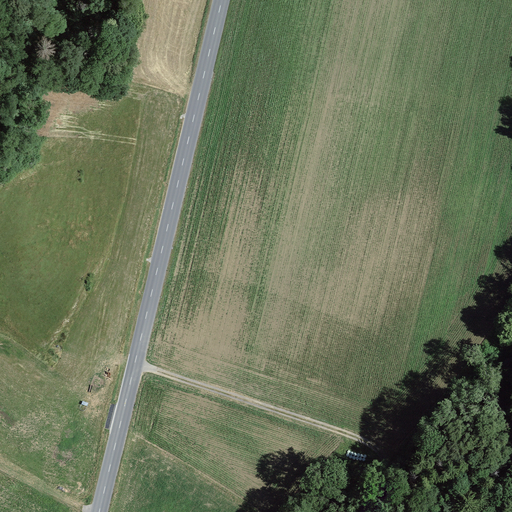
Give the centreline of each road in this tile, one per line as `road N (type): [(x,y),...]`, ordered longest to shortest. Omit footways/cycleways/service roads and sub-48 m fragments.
road 1 (secondary): [(99,511),(221,0)]
road 2 (track): [(134,363),(363,440),(386,461),(370,511)]
